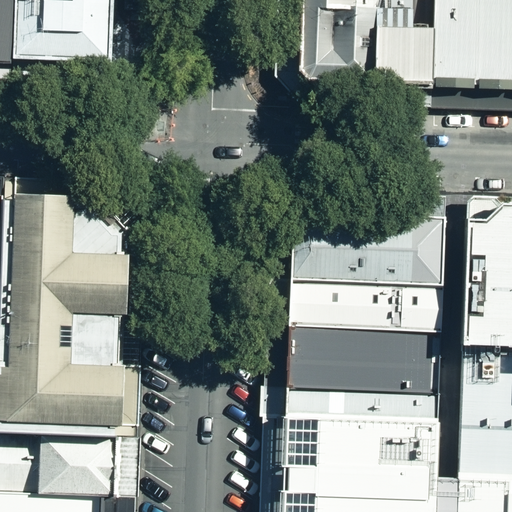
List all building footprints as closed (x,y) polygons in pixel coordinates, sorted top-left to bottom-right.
[(0,0),(0,60),(9,61),(10,0),(0,0)] [(128,0),(126,65),(9,61),(8,77),(122,82),(132,78),(146,61),(152,46),(153,0),(128,0)] [(10,0),(9,61),(126,65),(128,0),(10,0)] [(299,0),(277,0),(274,76),(301,104),(429,108),(430,86),(376,85),(336,83),(307,83),(297,69),(298,28),(299,0)] [(336,83),(376,85),(377,27),(411,28),(412,9),(354,7),(354,0),(299,0),(298,28),(297,69),(307,83),(336,83)] [(354,0),(354,7),(412,9),(411,0),(354,0)] [(511,0),(432,0),(432,28),(430,86),(511,89),(511,0)] [(376,85),(430,86),(432,28),(411,28),(377,27),(376,85)] [(0,76),(8,77),(9,61),(0,60),(0,76)] [(511,89),(430,86),(429,108),(511,110),(511,89)] [(101,183),(6,180),(6,197),(96,200),(101,183)] [(96,200),(128,229),(143,221),(101,183),(96,200)] [(289,280),(292,215),(293,194),(271,193),(264,387),(285,388),(288,326),(289,280)] [(292,215),(443,219),(444,197),(293,194),(292,215)] [(466,203),(466,220),(511,221),(511,197),(472,196),(466,203)] [(0,430),(121,434),(128,229),(96,200),(6,197),(0,309),(0,430)] [(443,219),(292,215),(289,280),(442,287),(443,219)] [(511,511),(511,221),(466,220),(456,479),(435,479),(433,511),(511,511)] [(121,434),(136,434),(143,221),(128,229),(121,434)] [(442,287),(289,280),(288,326),(439,330),(442,287)] [(439,330),(288,326),(285,388),(437,395),(439,330)] [(280,511),(285,388),(264,387),(259,511),(280,511)] [(437,395),(285,388),(280,511),(433,511),(435,479),(437,395)] [(0,494),(102,498),(118,498),(121,434),(0,430),(0,494)] [(136,434),(121,434),(118,498),(134,499),(136,434)] [(0,511),(101,511),(102,498),(0,494),(0,511)] [(133,511),(134,499),(118,498),(102,498),(101,511),(133,511)]
